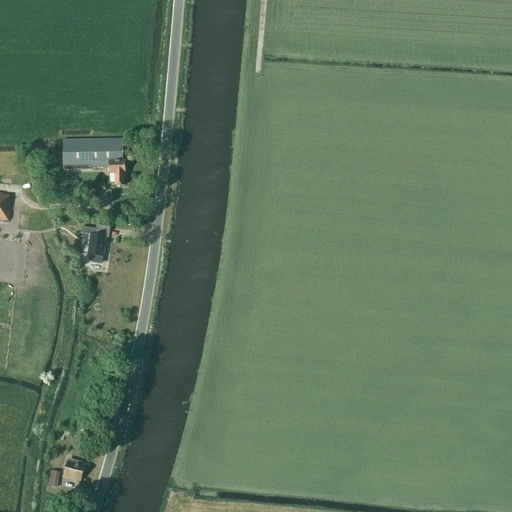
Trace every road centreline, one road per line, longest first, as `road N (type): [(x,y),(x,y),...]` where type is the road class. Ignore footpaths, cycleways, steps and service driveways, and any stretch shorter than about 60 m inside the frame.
road 1 (unclassified): [(94,511),(148,290),(179,0)]
road 2 (track): [(263,0),(235,276)]
road 3 (track): [(260,38),(283,48),(511,63)]
